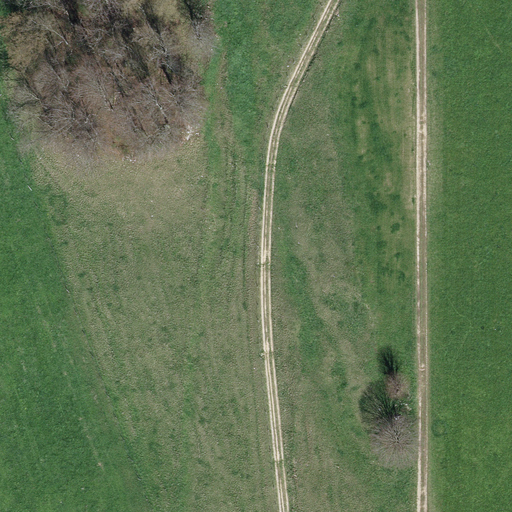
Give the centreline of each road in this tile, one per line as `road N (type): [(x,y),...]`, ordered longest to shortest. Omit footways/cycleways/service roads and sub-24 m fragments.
road 1 (track): [(332,0),(280,109),(266,160),(265,335),(279,511)]
road 2 (track): [(420,0),(421,511)]
